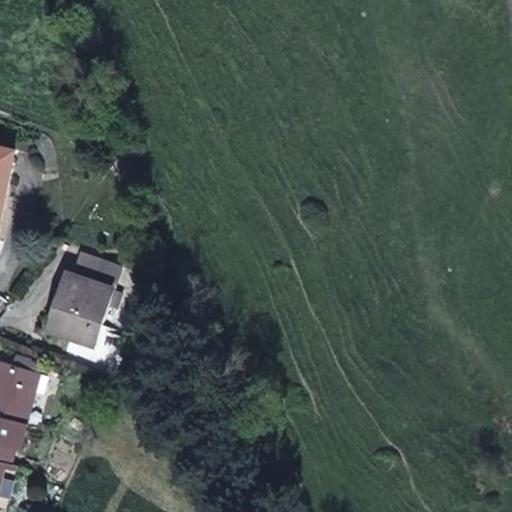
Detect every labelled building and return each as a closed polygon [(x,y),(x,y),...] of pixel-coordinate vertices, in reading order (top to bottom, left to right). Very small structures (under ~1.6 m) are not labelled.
[(0,229),(12,176),(0,173),(0,229)] [(117,288),(125,268),(86,255),(79,275),(117,288)] [(117,290),(117,288),(79,275),(75,274),(56,330),(98,345),(112,305),(117,290)] [(120,307),(125,293),(117,290),(112,305),(120,307)] [(30,369),(32,361),(20,357),(18,366),(30,369)] [(0,417),(28,425),(43,373),(30,369),(18,366),(1,361),(0,365),(0,417)] [(21,447),(28,425),(0,417),(0,441),(17,446),(21,447)] [(12,464),(17,446),(0,441),(0,460),(8,463),(12,464)] [(12,494),(15,481),(4,479),(0,491),(12,494)]
